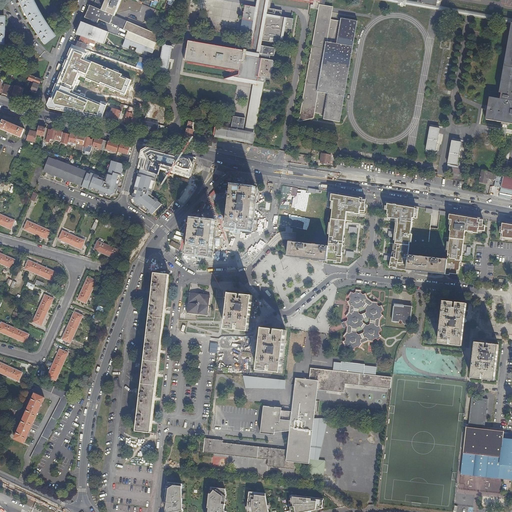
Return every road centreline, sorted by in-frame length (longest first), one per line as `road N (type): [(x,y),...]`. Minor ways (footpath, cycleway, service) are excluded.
road 1 (tertiary): [(83,510),(94,390),(139,263),(153,246)]
road 2 (residential): [(245,272),(281,313),(338,275),(484,292)]
road 3 (residential): [(163,430),(183,274)]
road 4 (residential): [(0,349),(35,360),(42,353),(76,277),(73,260)]
